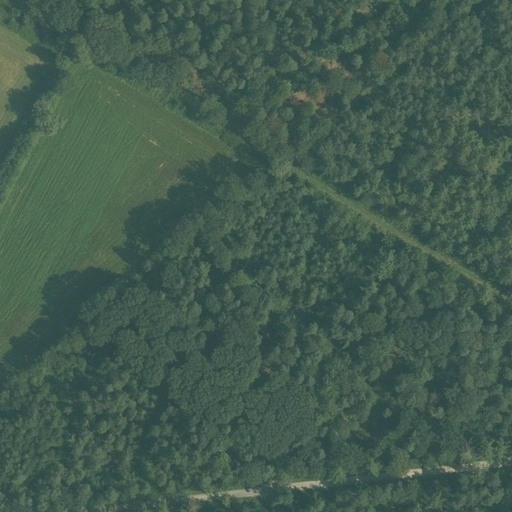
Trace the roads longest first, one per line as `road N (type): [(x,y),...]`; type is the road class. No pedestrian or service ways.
road 1 (track): [(511,301),(28,0)]
road 2 (track): [(511,462),(89,511)]
